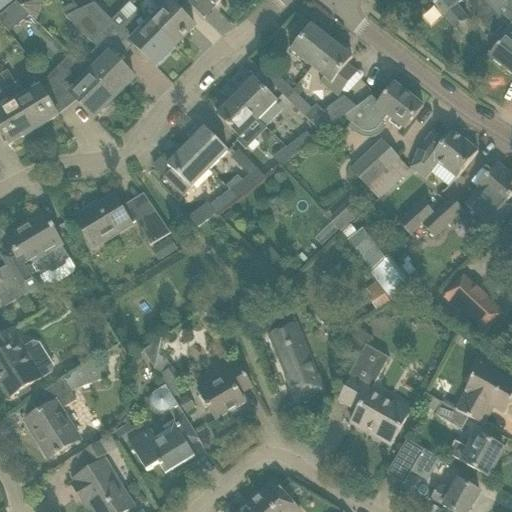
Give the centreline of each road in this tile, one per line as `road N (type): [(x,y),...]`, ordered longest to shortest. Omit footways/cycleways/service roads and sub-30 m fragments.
road 1 (residential): [(0,191),(36,171),(131,151),(272,0)]
road 2 (unclassified): [(511,145),(335,0)]
road 3 (residential): [(369,511),(277,453),(248,461),(191,511)]
